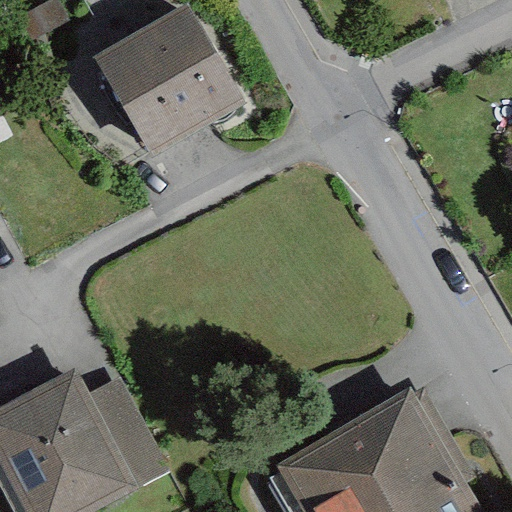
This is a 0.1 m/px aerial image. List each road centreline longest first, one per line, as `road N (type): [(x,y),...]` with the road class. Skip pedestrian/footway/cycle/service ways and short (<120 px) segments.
road 1 (residential): [(511,428),(337,116)]
road 2 (residential): [(511,29),(337,116)]
road 3 (residential): [(337,116),(267,0)]
